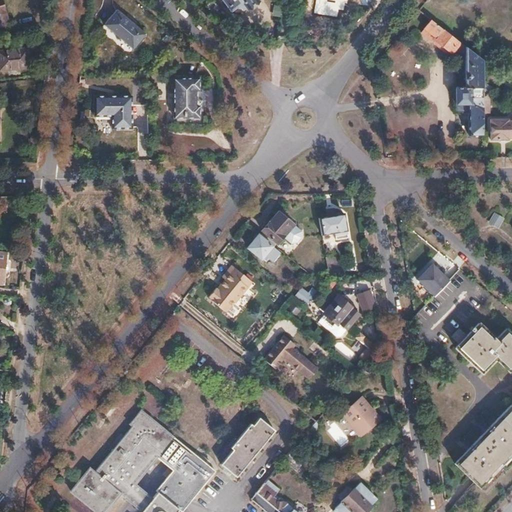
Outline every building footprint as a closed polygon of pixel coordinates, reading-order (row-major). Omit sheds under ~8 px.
[(0,0),(0,24),(8,22),(2,0),(0,0)] [(224,0),(231,9),(239,4),(241,7),(246,4),(248,8),(258,1),(257,0),(224,0)] [(117,10),(104,24),(134,48),(146,34),(135,25),(127,18),(117,10)] [(128,16),(127,18),(135,25),(137,23),(128,16)] [(431,20),(421,33),(449,55),(456,45),(458,47),(456,52),(466,53),(466,87),(456,87),(456,110),(469,110),(469,135),(483,135),(483,113),(482,95),(482,60),(431,20)] [(27,49),(0,51),(0,70),(28,67),(27,49)] [(199,78),(174,78),(174,118),(199,118),(199,106),(196,106),(196,90),(199,90),(199,78)] [(94,97),(94,116),(112,117),(112,129),(132,129),(132,96),(94,97)] [(509,119),(491,119),(491,139),(509,139),(509,137),(511,137),(511,120),(509,121),(509,119)] [(266,222),(262,227),(263,229),(262,231),(278,243),(283,236),(292,244),(297,242),(301,237),(300,232),(293,225),(293,224),(279,212),(270,223),(269,222),(268,224),(266,222)] [(496,212),(490,220),(498,226),(504,218),(496,212)] [(328,216),(319,218),(322,234),(334,232),(336,240),(348,238),(344,214),(335,215),(335,213),(328,214),(328,216)] [(255,239),(248,248),(261,260),(264,255),(273,262),(280,253),(259,236),(256,240),(255,239)] [(354,258),(336,258),(336,261),(336,273),(355,273),(354,258)] [(336,261),(327,262),(329,273),(336,273),(336,261)] [(210,297),(209,298),(225,311),(234,301),(235,302),(252,282),(232,265),(221,277),(224,280),(216,289),(215,288),(209,296),(210,297)] [(432,266),(419,280),(434,295),(448,280),(432,266)] [(302,289),(296,296),(307,305),(315,294),(311,291),(308,294),(302,289)] [(369,290),(358,295),(363,310),(375,306),(369,290)] [(332,291),(318,307),(324,313),(338,296),(332,291)] [(338,296),(324,313),(325,313),(337,323),(345,330),(359,313),(338,296)] [(325,313),(319,320),(331,330),(337,323),(325,313)] [(458,328),(451,336),(459,343),(456,346),(482,371),(494,358),(506,370),(511,363),(511,334),(506,328),(495,339),(478,323),(466,336),(458,328)] [(272,348),(262,360),(274,370),(283,360),(308,380),(317,370),(292,349),(295,346),(282,337),(275,345),(277,347),(274,350),(272,348)] [(367,347),(359,357),(364,362),(373,351),(367,347)] [(359,394),(341,413),(361,433),(379,414),(359,394)] [(511,404),(455,463),(476,486),(511,448),(511,404)] [(90,468),(71,491),(95,511),(104,511),(119,494),(124,497),(134,484),(158,455),(173,436),(141,410),(130,424),(132,426),(95,472),(90,468)] [(324,426),(340,448),(357,436),(340,414),(324,426)] [(232,450),(220,465),(235,478),(274,431),(259,418),(252,426),(250,424),(230,448),(232,450)] [(176,511),(215,467),(173,436),(158,455),(173,467),(150,495),(140,510),(138,511),(176,511)] [(335,509),(332,511),(364,511),(370,507),(369,505),(375,498),(359,482),(334,508),(335,509)] [(264,483),(257,492),(280,511),(300,511),(297,509),(295,511),(285,503),(277,502),(273,497),(276,493),(264,483)] [(134,484),(124,497),(140,510),(150,495),(134,484)] [(280,511),(257,492),(252,499),(267,511),(280,511)]
